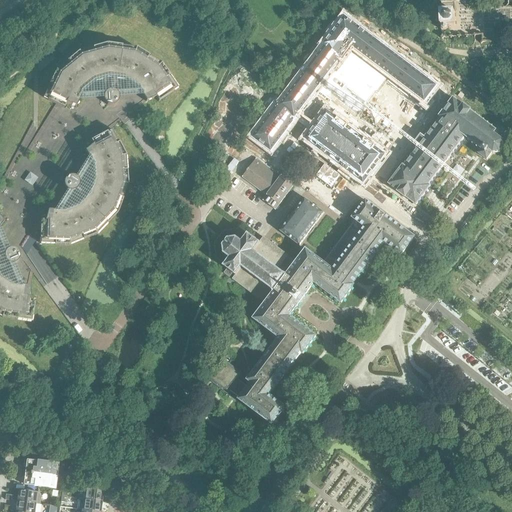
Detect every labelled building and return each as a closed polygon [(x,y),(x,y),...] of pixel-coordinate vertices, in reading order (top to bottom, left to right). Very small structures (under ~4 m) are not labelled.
[(375,0),(374,2),(392,17),(398,11),(385,0),(375,0)] [(441,13),(441,29),(444,30),(446,30),(447,29),(447,26),(455,26),(455,12),(441,13)] [(347,19),(326,48),(327,49),(344,61),(343,61),(345,63),(354,50),(358,53),(370,37),(347,19)] [(358,53),(367,60),(379,43),(370,37),(358,53)] [(379,43),(367,60),(376,66),(388,50),(379,43)] [(107,44),(78,51),(94,83),(109,80),(107,44)] [(135,48),(107,44),(109,80),(124,82),(135,48)] [(162,64),(135,48),(124,82),(137,90),(162,64)] [(432,99),(362,48),(358,53),(354,50),(345,63),(343,61),(344,61),(339,57),(293,118),(299,122),(298,123),(311,132),(307,138),(310,141),(316,133),(322,138),(354,95),(369,106),(351,129),(368,142),(368,141),(379,149),(367,163),(356,179),(368,187),(381,169),(387,173),(443,96),(437,92),(432,99)] [(344,61),(327,49),(321,57),(337,70),(344,61)] [(388,50),(376,66),(384,72),(396,56),(388,50)] [(78,51),(55,70),(83,92),(94,83),(78,51)] [(396,56),(384,72),(393,79),(405,62),(396,56)] [(321,57),(315,66),(331,78),(337,70),(321,57)] [(402,85),(414,69),(405,62),(393,79),(402,85)] [(177,89),(162,64),(137,90),(144,102),(156,97),(158,102),(177,89)] [(331,78),(315,66),(308,75),(324,87),(331,78)] [(414,69),(402,85),(410,92),(422,75),(414,69)] [(83,92),(55,70),(43,96),(42,97),(55,103),(64,107),(66,103),(77,106),(83,92)] [(324,87),(308,75),(302,83),(318,96),(324,87)] [(419,98),(431,82),(422,75),(410,92),(419,98)] [(431,82),(419,98),(428,105),(440,88),(431,82)] [(318,96),(302,83),(295,92),(311,104),(318,96)] [(311,104),(295,92),(289,101),(305,113),(311,104)] [(368,142),(351,129),(369,106),(354,95),(337,119),(330,113),(308,143),(368,187),(389,158),(379,150),(379,149),(368,141),(368,142)] [(441,119),(429,135),(425,131),(413,146),(418,150),(406,165),(405,164),(390,185),(416,205),(431,186),(429,185),(466,137),(482,150),(479,154),(487,160),(492,154),(500,153),(505,147),(503,140),(509,133),(499,126),(496,130),(455,99),(440,118),(441,119)] [(305,113),(289,101),(283,109),(282,109),(293,118),(299,122),(305,113)] [(274,116),(293,130),(299,122),(293,118),(282,109),(283,109),(280,107),(274,116)] [(293,130),(274,116),(268,124),(287,138),(293,130)] [(287,138),(268,124),(262,132),(281,147),(287,138)] [(85,152),(92,165),(125,156),(112,130),(91,141),(93,145),(85,152)] [(281,147),(262,132),(255,141),(274,155),(281,147)] [(92,165),(93,180),(127,184),(125,156),(92,165)] [(281,177),(256,158),(242,177),(267,195),(263,201),(275,210),(294,185),(281,176),(281,177)] [(93,180),(88,195),(118,213),(127,184),(93,180)] [(88,195),(77,206),(96,234),(107,224),(118,213),(88,195)] [(324,213),(305,199),(280,231),(299,245),(324,213)] [(302,299),(315,283),(341,304),(354,286),(353,285),(385,243),(402,255),(415,238),(366,201),(353,218),(356,220),(323,263),(306,250),(297,263),(287,256),(288,255),(264,237),(260,243),(248,234),(247,236),(239,230),(224,232),(215,244),(217,259),(225,265),(224,267),(227,269),(224,274),(265,304),(254,319),(279,338),(248,380),(241,375),(242,374),(219,357),(205,376),(228,394),(230,391),(240,398),(239,400),(273,425),(286,408),(270,395),(302,353),(303,355),(317,337),(290,316),(302,299)] [(77,206),(65,211),(70,245),(92,236),(96,234),(77,206)] [(65,211),(56,211),(48,210),(46,221),(41,221),(40,243),(54,244),(70,245),(65,211)] [(0,315),(1,317),(13,286),(0,278),(0,315)] [(13,286),(1,317),(17,319),(31,321),(35,298),(30,297),(30,287),(13,286)] [(23,485),(55,489),(58,464),(26,460),(23,485)] [(84,488),(83,499),(101,501),(103,490),(84,488)] [(18,490),(17,501),(35,504),(40,504),(41,495),(39,493),(37,492),(18,490)] [(82,510),(98,511),(99,511),(101,501),(83,499),(78,498),(78,501),(80,501),(79,508),(77,508),(77,509),(82,510)] [(17,501),(15,511),(33,511),(35,504),(17,501)]
